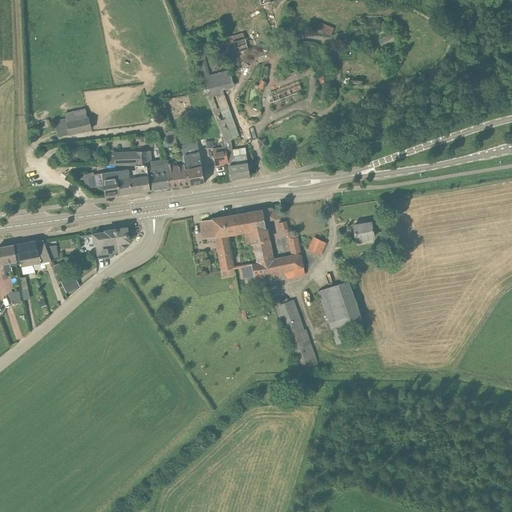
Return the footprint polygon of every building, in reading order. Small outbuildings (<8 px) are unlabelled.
[(320,21),(317,29),(333,35),(336,27),(320,21)] [(383,47),(396,42),(393,33),(380,38),(383,47)] [(198,55),(206,94),(234,88),(230,69),(210,73),(206,53),(198,55)] [(299,80),(269,92),(274,102),(304,90),(299,80)] [(91,130),(89,117),(67,122),(69,135),(91,130)] [(170,144),(179,141),(176,129),(167,131),(170,144)] [(178,134),(180,145),(189,144),(186,132),(178,134)] [(223,147),(227,164),(230,179),(249,176),(246,158),(245,154),(241,155),(240,148),(233,150),(231,141),(225,143),(223,138),(221,138),(223,147)] [(197,142),(189,144),(180,145),(178,146),(183,163),(185,163),(187,171),(188,171),(190,184),(190,186),(204,183),(202,171),(197,142)] [(215,166),(227,164),(223,147),(212,149),(215,166)] [(166,165),(165,163),(148,166),(146,151),(114,152),(114,155),(109,155),(110,165),(134,165),(135,169),(146,168),(150,190),(169,187),(166,165)] [(185,163),(183,163),(176,164),(176,161),(165,163),(166,165),(169,187),(190,184),(188,171),(187,171),(185,163)] [(150,190),(146,168),(135,169),(126,170),(117,172),(120,195),(150,190)] [(120,195),(117,172),(102,175),(94,175),(94,173),(84,175),(88,189),(103,185),(105,197),(120,195)] [(266,229),(264,220),(262,210),(244,213),(246,227),(252,245),(256,264),(262,264),(274,261),(274,258),(268,228),(266,229)] [(244,213),(231,216),(223,217),(226,235),(234,234),(245,232),(247,246),(252,245),(246,227),(244,213)] [(226,235),(223,217),(212,219),(212,220),(200,222),(203,238),(215,236),(222,271),(233,269),(226,235)] [(281,231),(284,230),(288,229),(286,221),(279,223),(281,231)] [(355,242),(373,240),(371,223),(353,225),(355,242)] [(129,242),(127,228),(112,230),(115,252),(120,251),(124,247),(124,242),(129,242)] [(102,259),(109,257),(109,253),(115,252),(112,230),(105,231),(105,232),(92,234),(93,245),(96,245),(97,254),(101,253),(102,259)] [(305,275),(303,260),(297,237),(292,238),(291,236),(288,237),(288,239),(287,239),(291,255),(274,258),(274,261),(262,264),(263,276),(259,277),(261,285),(305,275)] [(325,243),(314,238),(308,251),(319,256),(325,243)] [(43,240),(30,242),(34,264),(51,261),(43,240)] [(34,264),(30,242),(13,245),(17,265),(21,264),(21,267),(34,264)] [(10,266),(17,265),(13,245),(0,247),(0,263),(3,264),(4,272),(11,271),(10,266)] [(62,263),(54,266),(58,275),(66,272),(62,263)] [(261,285),(259,277),(263,276),(262,264),(256,264),(242,266),(242,278),(247,279),(249,287),(261,285)] [(22,290),(28,289),(25,277),(20,278),(22,290)] [(67,293),(75,289),(69,278),(61,282),(67,293)] [(348,281),(327,288),(341,327),(361,319),(348,281)] [(21,303),(20,294),(9,296),(12,305),(21,303)] [(304,330),(293,300),(274,306),(292,355),(312,348),(305,329),(304,330)]
